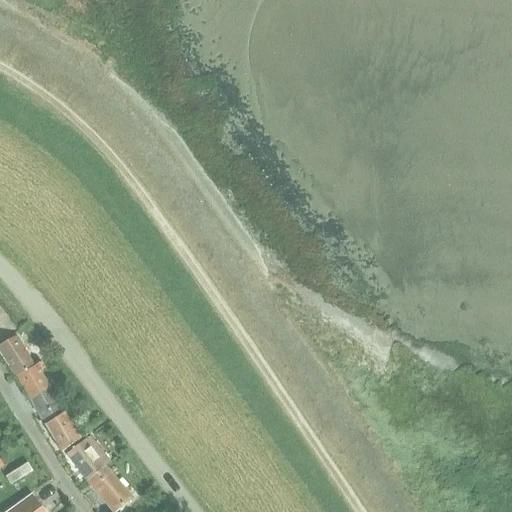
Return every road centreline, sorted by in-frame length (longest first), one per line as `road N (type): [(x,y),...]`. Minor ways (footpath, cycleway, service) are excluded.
road 1 (unclassified): [(191,511),(0,275)]
road 2 (residential): [(86,511),(0,374)]
